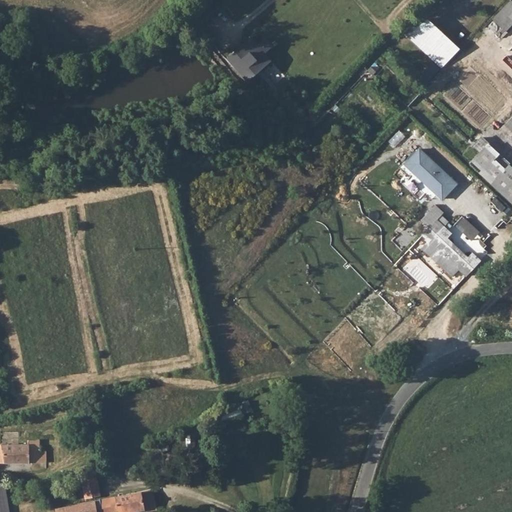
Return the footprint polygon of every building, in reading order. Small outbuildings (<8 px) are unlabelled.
[(511,0),(509,0),(493,18),(511,36),(511,0)] [(405,32),(435,60),(422,74),(430,82),(462,48),(424,12),(405,32)] [(251,37),(226,59),(247,82),(271,60),(265,53),(273,46),(265,38),(258,45),(251,37)] [(480,151),(470,163),(511,201),(511,164),(481,136),(474,144),(480,151)] [(405,164),(428,186),(433,181),(439,187),(434,191),(442,198),(457,183),(420,148),(405,164)] [(436,202),(421,218),(428,225),(421,233),(436,247),(429,254),(452,276),(467,259),(440,233),(447,226),(439,218),(445,212),(436,202)] [(457,226),(474,240),(482,231),(465,217),(457,226)] [(0,445),(0,463),(41,463),(41,456),(48,456),(48,447),(40,446),(40,440),(29,440),(29,445),(4,445),(0,445)] [(95,470),(81,472),(85,498),(100,496),(95,470)] [(9,511),(5,484),(0,484),(0,511),(9,511)] [(154,490),(97,501),(98,511),(135,511),(143,510),(143,511),(151,511),(158,511),(154,490)] [(98,511),(97,501),(87,502),(58,508),(58,511),(98,511)]
